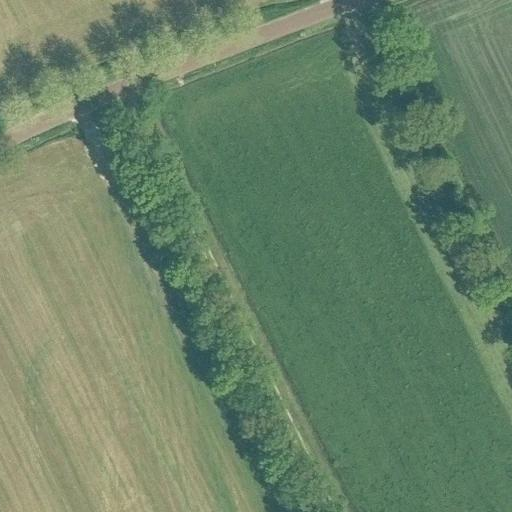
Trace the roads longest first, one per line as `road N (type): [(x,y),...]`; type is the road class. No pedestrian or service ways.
road 1 (track): [(130,91),(338,511)]
road 2 (tertiary): [(0,147),(31,128),(371,0)]
